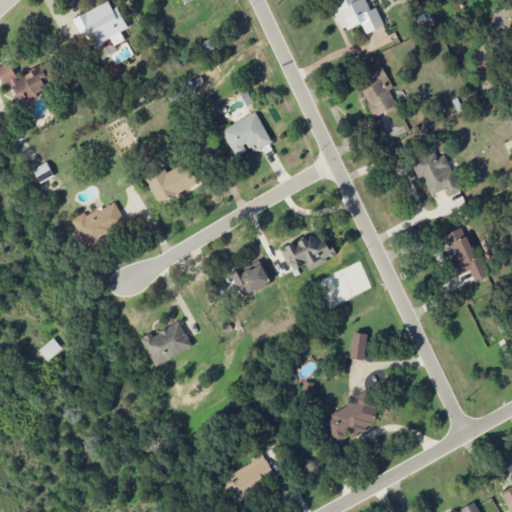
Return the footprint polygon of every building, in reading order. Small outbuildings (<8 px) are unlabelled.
[(384,26),(375,8),(369,10),(364,0),(358,0),(357,0),(328,0),(343,31),(361,23),(365,34),(384,26)] [(128,28),(116,7),(112,9),(107,1),(74,19),(91,50),(110,40),(114,46),(124,40),(120,32),(128,28)] [(216,48),(212,38),(201,42),(205,52),(216,48)] [(0,66),(0,79),(3,87),(10,83),(21,104),(57,85),(46,64),(17,79),(8,62),(0,66)] [(397,106),(388,90),(393,88),(382,67),(356,81),(375,117),(397,106)] [(234,157),(246,151),(245,149),(255,144),(257,150),(271,143),(256,112),(220,130),(234,157)] [(429,197),(444,189),(448,197),(461,190),(444,155),(437,158),(434,151),(412,162),(429,197)] [(32,169),(39,183),(53,177),(46,163),(32,169)] [(198,186),(189,163),(165,171),(165,169),(145,176),(155,202),(198,186)] [(72,219),(84,244),(125,224),(115,202),(85,216),(84,213),(72,219)] [(442,236),(458,275),(469,271),(474,282),(488,277),(471,234),(465,237),(461,228),(442,236)] [(280,251),(290,272),(305,265),(308,271),(335,258),(326,239),(318,242),(314,234),(280,251)] [(270,283),(260,261),(230,275),(237,289),(244,285),(248,294),(270,283)] [(153,366),(192,349),(181,323),(151,335),(151,334),(141,338),(153,366)] [(350,359),(364,360),(367,334),(353,333),(350,359)] [(47,361),(62,350),(53,339),(38,350),(47,361)] [(323,420),(336,445),(380,422),(364,391),(351,398),(354,404),(323,420)] [(224,477),(228,483),(220,488),(230,505),(275,477),(261,455),(224,477)] [(479,511),(475,502),(459,510),(460,511),(479,511)]
